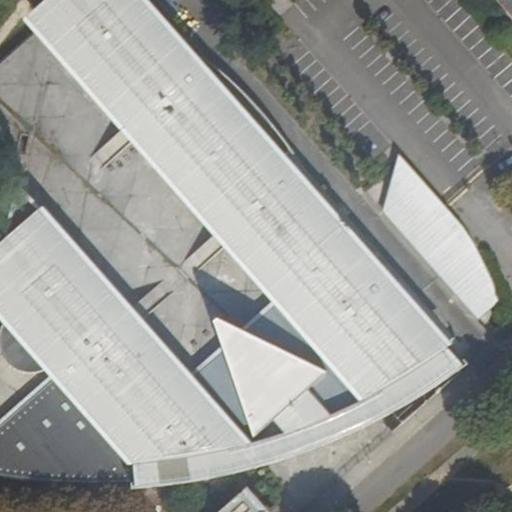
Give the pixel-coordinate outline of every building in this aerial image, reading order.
[(193,56),(142,0),(58,0),(48,46),(15,182),(0,243),(0,316),(0,317),(0,318),(0,352),(6,361),(13,366),(21,370),(33,371),(41,370),(48,368),(52,373),(0,418),(0,475),(10,478),(64,482),(114,483),(163,479),(217,470),(255,461),(301,447),(340,431),(376,413),(388,406),(401,420),(458,369),(454,364),(458,360),(445,345),(448,341),(289,164),(295,157),(284,140),(266,116),(252,100),(225,73),(199,51),(193,56)] [(511,0),(495,0),(511,18),(511,0)] [(0,164),(15,182),(48,46),(0,89),(0,164)] [(476,316),(496,300),(475,257),(464,238),(445,213),(391,164),(380,209),(476,316)] [(0,418),(52,373),(48,368),(41,370),(33,371),(21,370),(13,366),(6,361),(0,352),(0,318),(0,317),(0,316),(0,418)] [(390,429),(401,420),(388,406),(376,413),(390,429)] [(262,511),(241,487),(213,511),(262,511)]
